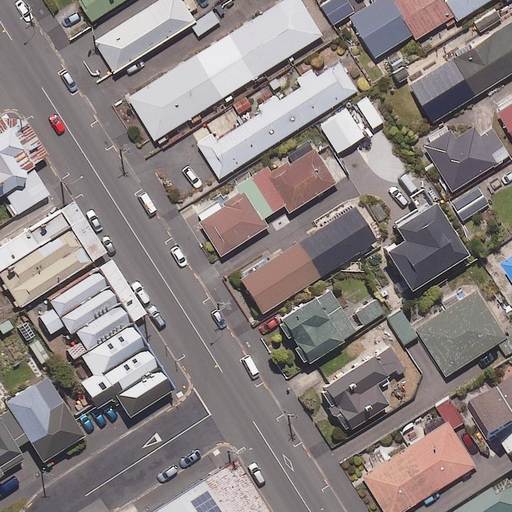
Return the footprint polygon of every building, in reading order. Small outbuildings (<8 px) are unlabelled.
[(119,0),(80,0),(92,18),(119,0)] [(196,5),(192,0),(154,0),(93,38),(113,70),(194,19),(188,10),(196,5)] [(321,33),(300,0),(280,0),(127,96),(153,137),(321,33)] [(353,11),(346,0),(325,0),(319,4),(330,24),(353,11)] [(391,0),(373,0),(349,14),(374,55),(411,32),(391,0)] [(453,14),(445,0),(391,0),(411,32),(414,37),(448,17),(453,14)] [(445,0),(453,14),(456,18),(485,0),(445,0)] [(218,20),(211,9),(190,23),(198,34),(218,20)] [(511,69),(511,20),(409,84),(431,120),(511,69)] [(356,89),(338,61),(315,75),(311,69),(295,79),(298,84),(278,98),(275,94),(256,106),(259,111),(215,139),(211,133),(196,142),(218,177),(356,89)] [(381,120),(366,95),(355,101),(370,127),(381,120)] [(511,100),(497,110),(511,133),(511,100)] [(362,134),(346,108),(320,124),(336,150),(362,134)] [(42,129),(32,113),(0,133),(0,194),(3,192),(17,214),(49,193),(30,164),(47,153),(35,134),(42,129)] [(479,135),(473,125),(454,136),(449,128),(424,143),(451,189),(508,154),(492,127),(479,135)] [(219,255),(267,224),(263,217),(284,204),(288,211),(335,182),(314,147),(277,170),(272,162),(232,186),(236,193),(196,218),(219,255)] [(488,202),(478,186),(452,202),(462,219),(488,202)] [(0,275),(19,307),(107,251),(74,200),(0,246),(0,275)] [(463,255),(429,202),(390,227),(398,241),(381,252),(406,291),(463,255)] [(373,241),(350,205),(234,279),(257,315),(373,241)] [(511,259),(503,266),(511,279),(511,259)] [(82,351),(133,320),(101,267),(47,300),(52,309),(40,316),(51,334),(67,324),(78,342),(67,350),(72,358),(82,351)] [(346,318),(325,288),(275,322),(304,364),(382,311),(373,299),(346,318)] [(505,335),(475,288),(415,326),(445,373),(505,335)] [(416,333),(401,309),(387,318),(402,342),(416,333)] [(176,387),(133,320),(82,351),(95,374),(83,382),(98,406),(117,395),(129,415),(176,387)] [(497,343),(505,355),(511,351),(511,325),(506,329),(510,336),(497,343)] [(374,386),(401,369),(387,347),(319,389),(345,431),(386,405),(374,386)] [(84,434),(46,375),(5,402),(43,461),(84,434)] [(511,385),(470,411),(489,443),(500,437),(510,455),(511,454),(511,385)] [(462,420),(448,398),(434,407),(444,422),(360,475),(383,511),(398,511),(474,464),(451,427),(462,420)] [(22,456),(0,420),(0,475),(2,474),(0,470),(22,456)] [(265,511),(234,461),(152,511),(265,511)] [(511,511),(511,484),(510,481),(461,511),(511,511)]
